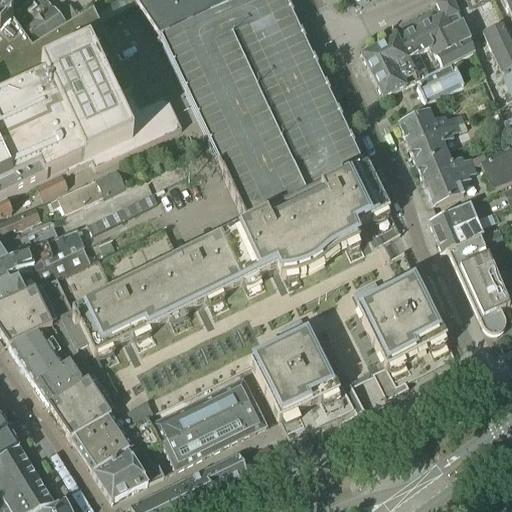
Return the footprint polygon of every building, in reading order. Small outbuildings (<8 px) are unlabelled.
[(42,0),(0,0),(0,5),(36,49),(65,30),(57,18),(42,0)] [(129,0),(143,20),(159,44),(159,45),(160,46),(161,46),(245,229),(246,229),(247,231),(246,231),(247,234),(295,209),(307,203),(365,174),(367,173),(366,172),(365,173),(283,0),(129,0)] [(441,20),(398,41),(420,85),(450,70),(474,58),(469,46),(470,45),(449,0),(436,7),(441,20)] [(511,0),(499,0),(511,26),(511,0)] [(0,215),(8,212),(7,210),(67,180),(68,183),(69,182),(92,171),(95,178),(181,136),(166,104),(139,116),(92,17),(68,31),(67,30),(65,30),(36,49),(0,5),(0,215)] [(67,30),(77,23),(68,10),(57,18),(65,30),(67,30)] [(501,78),(511,73),(511,45),(504,29),(483,39),(501,78)] [(415,88),(420,85),(398,41),(360,61),(383,104),(414,89),(417,94),(418,94),(415,88)] [(418,94),(417,94),(425,110),(461,92),(450,70),(420,85),(415,88),(418,94)] [(511,73),(501,78),(511,102),(511,73)] [(398,130),(406,149),(415,145),(455,129),(463,126),(460,119),(446,126),(444,122),(433,126),(429,115),(398,130)] [(503,133),(500,125),(488,130),(491,138),(503,133)] [(406,149),(414,170),(415,169),(446,157),(442,147),(453,143),(451,139),(458,136),(466,133),(463,126),(455,129),(415,145),(406,149)] [(195,161),(187,144),(177,148),(185,166),(195,161)] [(511,185),(511,153),(479,168),(491,195),(511,185)] [(423,191),(473,171),(470,163),(462,166),(460,163),(451,167),(446,157),(415,169),(414,170),(415,173),(423,191)] [(473,171),(423,191),(432,212),(463,199),(459,189),(469,184),(468,180),(475,178),(473,171)] [(367,173),(70,315),(130,432),(252,372),(277,423),(290,449),(362,413),(350,387),(361,381),(373,375),(386,401),(410,389),(408,384),(454,361),(444,340),(416,285),(402,255),(387,263),(383,255),(378,246),(398,236),(389,217),(367,173)] [(37,213),(41,221),(60,213),(64,221),(102,203),(124,192),(115,176),(56,204),(37,213)] [(41,206),(67,194),(63,184),(36,196),(41,206)] [(511,190),(503,195),(509,210),(511,208),(511,190)] [(156,208),(151,199),(87,230),(91,240),(156,208)] [(432,236),(434,242),(474,225),(474,226),(476,225),(469,208),(454,215),(427,225),(432,236)] [(0,227),(13,221),(8,212),(0,215),(0,227)] [(35,212),(0,227),(0,244),(40,226),(35,212)] [(437,250),(440,257),(443,256),(467,247),(472,245),(480,242),(482,240),(476,225),(474,226),(474,225),(434,242),(437,250)] [(57,243),(50,227),(18,241),(17,240),(0,248),(0,267),(5,265),(57,243)] [(498,234),(482,240),(480,242),(486,256),(504,249),(498,234)] [(0,288),(7,285),(42,268),(55,262),(82,249),(75,235),(57,243),(5,265),(0,267),(0,288)] [(57,287),(70,315),(137,284),(147,280),(179,265),(178,264),(179,264),(165,236),(161,238),(160,236),(104,264),(90,271),(73,279),(57,287)] [(495,278),(486,256),(480,242),(472,245),(467,247),(443,256),(440,257),(440,258),(444,257),(447,260),(481,335),(485,340),(490,342),(496,341),(501,337),(503,331),(502,325),(498,316),(508,312),(509,312),(495,278)] [(7,285),(0,288),(0,312),(26,302),(26,301),(57,287),(73,279),(90,271),(82,253),(17,282),(8,287),(7,285)] [(511,284),(510,280),(506,282),(503,274),(495,278),(509,312),(511,310),(511,284)] [(0,312),(0,341),(7,352),(44,337),(59,330),(74,323),(70,315),(57,287),(26,301),(26,302),(0,312)] [(12,359),(34,391),(56,377),(81,363),(92,358),(90,355),(74,323),(59,330),(44,337),(7,352),(12,359)] [(41,402),(48,413),(85,388),(91,384),(88,379),(90,378),(83,367),(81,363),(56,377),(34,391),(41,402)] [(69,443),(109,419),(89,388),(94,384),(90,378),(88,379),(91,384),(85,388),(48,413),(67,441),(68,440),(69,443)] [(162,448),(175,476),(239,445),(237,440),(236,439),(233,432),(248,425),(254,438),(266,432),(243,384),(153,429),(162,448)] [(69,445),(92,479),(125,460),(127,459),(162,448),(153,429),(150,422),(130,432),(120,415),(69,445)] [(236,439),(237,440),(239,445),(254,438),(248,425),(233,432),(236,439)] [(0,461),(18,452),(8,435),(0,440),(0,461)] [(54,511),(18,452),(0,461),(0,511),(54,511)] [(92,479),(110,507),(114,505),(161,482),(157,473),(141,481),(125,460),(92,479)] [(204,511),(217,506),(212,496),(248,478),(239,460),(132,511),(204,511)]
